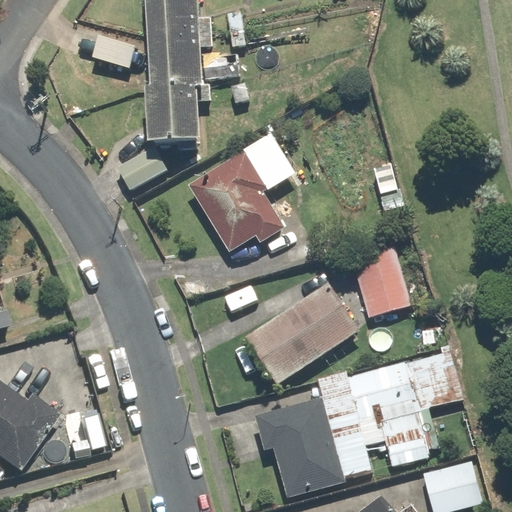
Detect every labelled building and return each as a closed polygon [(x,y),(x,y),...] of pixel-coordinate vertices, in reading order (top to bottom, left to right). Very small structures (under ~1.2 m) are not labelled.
[(210,142),(207,88),(212,88),(207,0),(156,0),(161,89),(155,89),(158,145),(210,142)] [(245,14),(231,16),(236,48),(249,47),(245,14)] [(140,47),(104,37),(98,59),(134,69),(140,47)] [(122,168),(134,191),(171,171),(159,149),(122,168)] [(252,152),(194,188),(235,253),(261,238),(265,245),(291,229),(269,194),(276,189),(252,152)] [(397,169),(377,175),(383,196),(403,191),(397,169)] [(374,319),(416,307),(399,248),(357,259),(374,319)] [(252,340),(283,386),(365,332),(335,286),(252,340)] [(425,315),(403,325),(412,345),(434,336),(425,315)] [(280,450),(293,499),(352,484),(350,479),(377,473),(371,447),(390,442),(396,468),(434,459),(432,451),(443,448),(433,410),(469,400),(456,352),(353,379),(351,374),(323,381),(328,400),(261,417),(271,452),(280,450)] [(0,381),(0,455),(21,471),(61,415),(32,394),(27,401),(0,381)] [(428,475),(437,511),(460,511),(487,505),(477,463),(428,475)] [(370,511),(398,511),(388,498),(370,511)]
